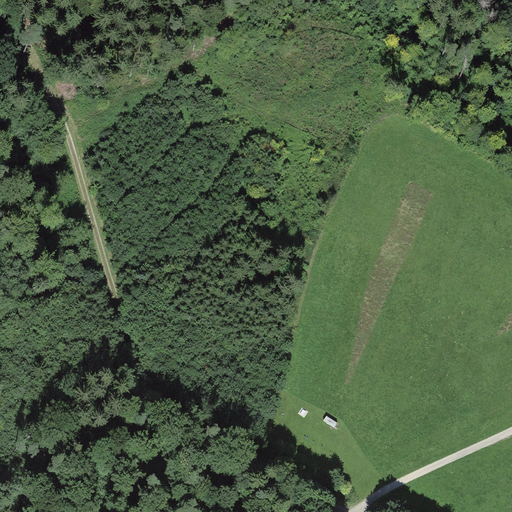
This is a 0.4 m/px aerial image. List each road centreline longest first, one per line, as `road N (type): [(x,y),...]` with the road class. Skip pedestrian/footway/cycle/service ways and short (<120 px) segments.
road 1 (track): [(343,511),(223,436),(137,357),(41,70),(0,11)]
road 2 (track): [(511,430),(343,511)]
